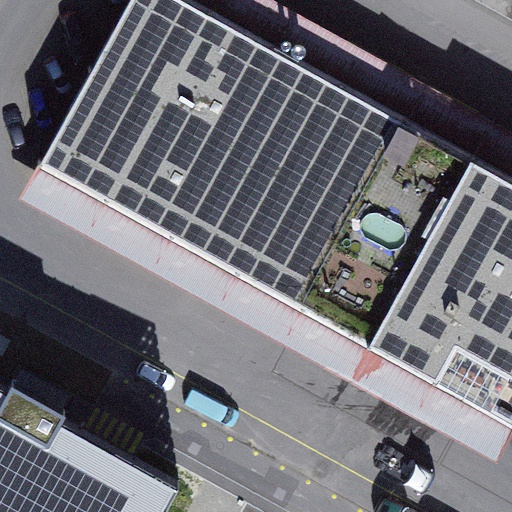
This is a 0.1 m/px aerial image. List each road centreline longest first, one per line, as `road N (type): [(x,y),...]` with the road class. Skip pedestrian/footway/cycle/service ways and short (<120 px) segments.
road 1 (unknown): [(96,0),(39,124),(30,172),(43,221),(79,283),(0,408)]
road 2 (unknown): [(511,110),(312,0)]
